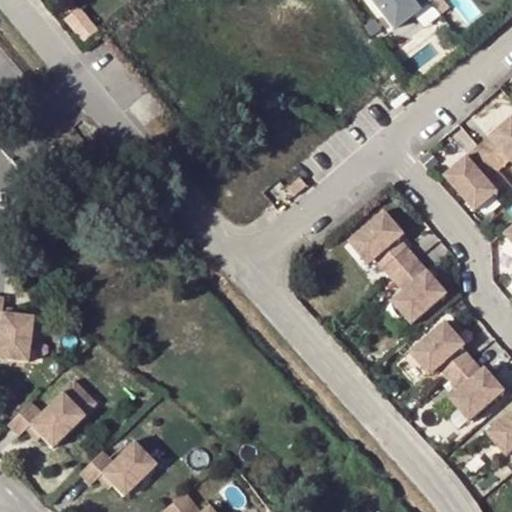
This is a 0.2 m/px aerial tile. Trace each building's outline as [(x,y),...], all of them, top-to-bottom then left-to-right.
[(369,0),(393,30),(430,2),(428,0),(369,0)] [(442,0),(432,0),(430,2),(443,18),(451,11),(442,0)] [(78,9),(67,17),(84,39),(95,31),(78,9)] [(374,22),(364,29),(371,39),(381,32),(374,22)] [(511,119),(444,181),(477,218),(502,196),(490,183),(511,164),(511,119)] [(278,191),(287,201),(303,188),(294,177),(278,191)] [(385,209),(348,242),(371,268),(378,261),(402,289),(391,299),(414,325),(449,291),(403,238),(406,234),(385,209)] [(0,296),(0,360),(27,364),(33,317),(2,313),(4,297),(0,296)] [(442,320),(406,353),(428,378),(439,368),(458,388),(445,398),(468,423),(505,390),(442,320)] [(6,426),(18,438),(25,431),(30,427),(40,438),(51,449),(97,405),(74,381),(41,413),(30,403),(6,426)] [(511,406),(479,436),(502,460),(511,451),(511,406)] [(30,427),(25,431),(36,443),(40,438),(30,427)] [(78,475),(90,487),(96,480),(100,475),(112,487),(123,498),(156,465),(133,442),(113,462),(102,452),(78,475)] [(100,475),(96,480),(108,491),(112,487),(100,475)] [(161,511),(212,511),(208,506),(200,511),(199,511),(186,494),(161,511)]
